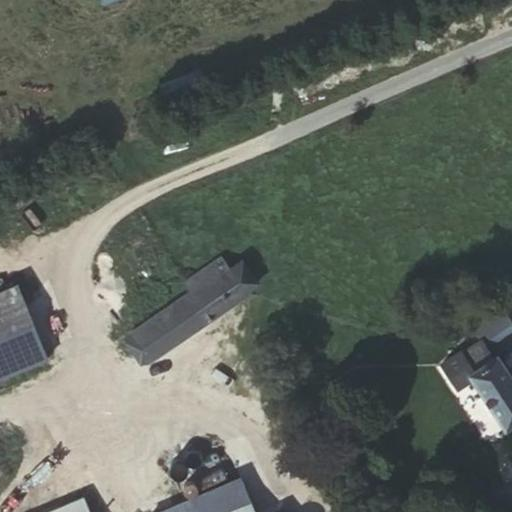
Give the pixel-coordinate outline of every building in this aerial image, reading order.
[(245,299),(221,264),(181,290),(187,299),(132,334),(148,361),(245,299)] [(0,375),(47,358),(13,283),(0,288),(0,375)] [(511,369),(501,349),(511,343),(511,307),(511,305),(477,320),(480,328),(456,339),(453,348),(457,359),(466,354),(476,373),(470,377),(504,434),(511,429),(511,369)] [(195,511),(256,511),(248,490),(195,511)] [(26,511),(82,511),(75,493),(26,511)]
